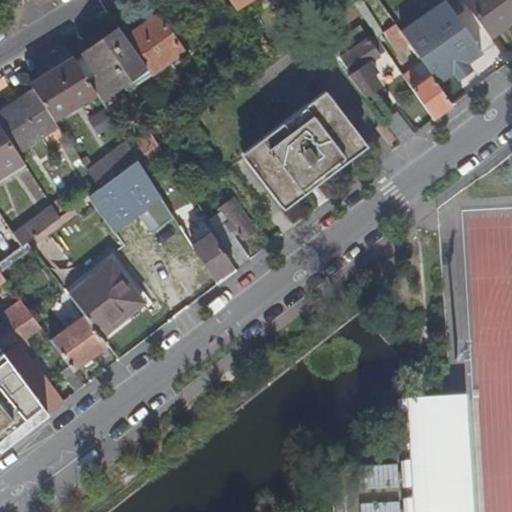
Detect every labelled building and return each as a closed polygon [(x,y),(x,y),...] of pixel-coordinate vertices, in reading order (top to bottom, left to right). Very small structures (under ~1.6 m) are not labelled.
[(511,0),(464,0),(489,34),(511,17),(511,0)] [(448,1),(403,33),(412,45),(423,61),(439,83),(454,72),(457,76),(471,66),(468,62),(483,51),(448,1)] [(155,15),(124,37),(152,74),(181,52),(155,15)] [(404,51),(412,45),(403,33),(395,22),(387,29),(404,51)] [(360,25),(325,47),(364,97),(377,88),(369,76),(375,71),(369,61),(387,49),(376,34),(369,38),(360,25)] [(83,54),(77,60),(96,91),(104,105),(114,98),(111,93),(125,82),(130,90),(152,74),(124,37),(119,30),(109,38),(106,34),(82,52),(83,54)] [(74,56),(31,83),(35,88),(55,119),(96,91),(77,60),(74,56)] [(423,61),(405,75),(435,119),(454,105),(439,83),(423,61)] [(474,70),(471,66),(457,76),(459,79),(474,70)] [(35,88),(0,111),(0,118),(20,148),(57,123),(55,119),(35,88)] [(306,110),(243,157),(282,209),(364,145),(330,101),(311,115),(306,110)] [(398,112),(384,123),(400,146),(415,135),(398,112)] [(0,118),(0,174),(11,167),(17,176),(12,180),(21,194),(26,191),(40,212),(14,232),(21,244),(23,246),(28,242),(63,215),(20,148),(0,118)] [(151,134),(130,147),(138,159),(159,144),(151,134)] [(128,143),(88,169),(100,188),(118,174),(138,159),(130,147),(128,143)] [(146,172),(168,157),(159,144),(138,159),(146,172)] [(193,294),(216,279),(188,236),(182,227),(172,212),(146,172),(138,159),(118,174),(193,294)] [(225,210),(211,220),(242,266),(252,259),(238,238),(244,234),(247,238),(258,230),(236,199),(223,207),(225,210)] [(179,208),(172,212),(182,227),(188,222),(179,208)] [(206,224),(188,236),(216,279),(219,284),(237,270),(206,224)] [(0,262),(0,261),(0,258),(21,244),(14,232),(12,229),(0,236),(0,262)] [(0,269),(2,272),(33,248),(28,242),(23,246),(0,262),(0,269)] [(0,258),(0,261),(0,262),(23,246),(21,244),(0,258)] [(100,336),(128,316),(124,311),(140,299),(113,263),(69,295),(85,316),(100,336)] [(0,287),(9,281),(2,272),(0,269),(0,287)] [(28,338),(42,327),(21,299),(0,314),(6,321),(0,325),(0,347),(48,413),(63,402),(57,394),(61,392),(57,386),(53,389),(25,350),(30,346),(34,351),(36,350),(28,338)] [(124,311),(128,316),(143,304),(140,299),(124,311)] [(73,369),(107,344),(100,336),(85,316),(52,340),(63,355),(73,369)] [(0,450),(48,413),(0,347),(0,450)] [(55,360),(77,391),(85,385),(73,369),(63,355),(55,360)] [(457,511),(452,411),(416,413),(419,469),(400,470),(399,463),(361,465),(363,487),(400,485),(400,479),(419,478),(421,507),(403,508),(402,501),(364,503),(364,511),(457,511)]
